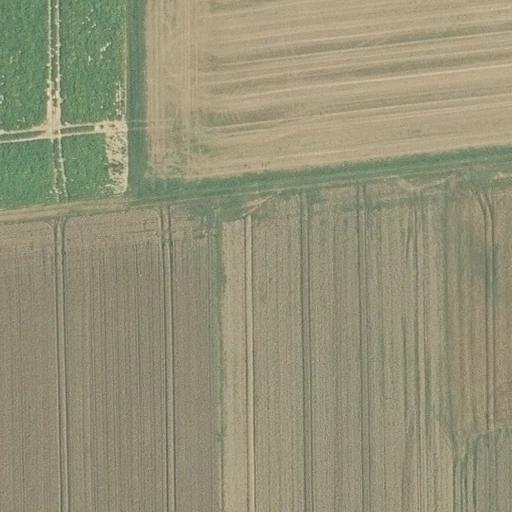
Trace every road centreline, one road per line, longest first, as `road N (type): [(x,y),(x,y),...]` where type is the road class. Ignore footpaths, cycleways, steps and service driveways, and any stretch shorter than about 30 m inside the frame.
road 1 (track): [(0,222),(511,161)]
road 2 (track): [(131,0),(132,207)]
